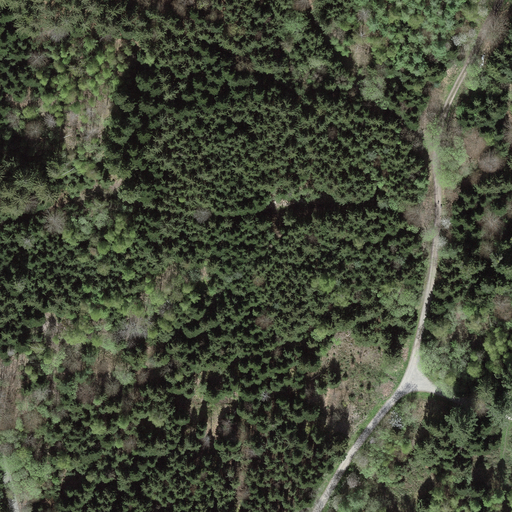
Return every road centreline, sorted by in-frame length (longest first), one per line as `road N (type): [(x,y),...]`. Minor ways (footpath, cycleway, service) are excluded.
road 1 (track): [(316,511),(367,427),(409,380),(429,307),(441,194),(438,126),(500,0)]
road 2 (track): [(0,224),(115,198),(205,217),(398,210),(435,253)]
road 3 (track): [(440,168),(376,97),(303,100)]
